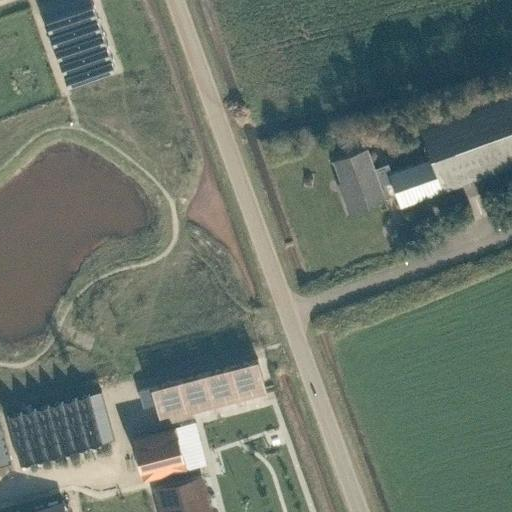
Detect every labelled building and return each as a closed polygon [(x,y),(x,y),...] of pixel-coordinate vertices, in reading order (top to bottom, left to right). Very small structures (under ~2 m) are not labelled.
[(80,0),(72,0),(71,1),(73,9),(83,5),(80,0)] [(71,1),(61,4),(64,12),(73,9),(71,1)] [(54,15),(45,18),(50,32),(97,16),(92,2),(83,5),(73,9),(64,12),(54,15)] [(61,4),(52,7),(54,15),(64,12),(61,4)] [(52,7),(42,10),(45,18),(54,15),(52,7)] [(97,16),(50,32),(54,46),(102,30),(97,16)] [(102,30),(54,46),(59,59),(106,43),(102,30)] [(106,43),(59,59),(64,73),(111,57),(106,43)] [(111,57),(64,73),(68,87),(116,71),(111,57)] [(391,177),(396,193),(401,205),(511,166),(511,90),(420,122),(432,156),(389,171),(391,177)] [(396,193),(391,177),(378,182),(366,147),(333,158),(343,187),(339,188),(347,210),(396,193)] [(258,358),(231,365),(240,399),(267,392),(258,358)] [(231,365),(204,372),(213,406),(240,399),(231,365)] [(204,372),(178,379),(187,412),(213,406),(204,372)] [(178,379),(151,386),(153,394),(155,403),(160,419),(187,412),(178,379)] [(151,386),(139,389),(142,397),(153,394),(151,386)] [(102,390),(90,393),(92,401),(104,398),(102,390)] [(90,393),(76,397),(89,445),(103,441),(101,433),(98,425),(96,417),(94,409),(92,401),(90,393)] [(153,394),(142,397),(144,406),(155,403),(153,394)] [(76,397),(62,400),(75,449),(89,445),(76,397)] [(104,398),(92,401),(94,409),(106,406),(104,398)] [(62,400),(48,404),(62,452),(75,449),(62,400)] [(48,404),(35,408),(48,456),(62,452),(48,404)] [(106,406),(94,409),(96,417),(108,414),(106,406)] [(35,408),(21,411),(34,460),(48,456),(35,408)] [(21,411),(7,415),(20,464),(34,460),(21,411)] [(108,414),(96,417),(98,425),(110,422),(108,414)] [(110,422),(98,425),(101,433),(113,430),(110,422)] [(176,425),(133,436),(144,478),(186,467),(176,425)] [(113,430),(101,433),(103,441),(115,438),(113,430)] [(8,447),(0,448),(0,456),(10,454),(8,447)] [(10,454),(0,456),(0,464),(11,461),(10,454)] [(201,473),(156,485),(162,506),(207,495),(201,473)] [(211,511),(207,495),(162,506),(163,511),(211,511)] [(64,511),(61,499),(27,508),(28,511),(64,511)]
